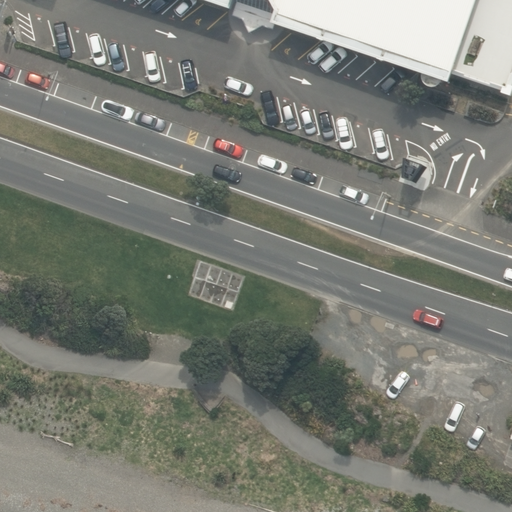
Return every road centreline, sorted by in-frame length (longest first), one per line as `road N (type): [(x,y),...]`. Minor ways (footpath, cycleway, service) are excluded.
road 1 (primary): [(0,94),(511,273)]
road 2 (primary): [(511,343),(0,165)]
